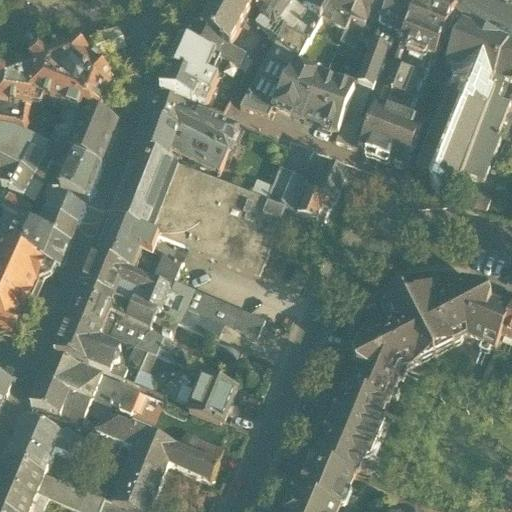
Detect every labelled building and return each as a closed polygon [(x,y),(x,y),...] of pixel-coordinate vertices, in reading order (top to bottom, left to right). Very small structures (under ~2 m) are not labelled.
[(16,0),(0,0),(0,11),(18,5),(16,0)] [(230,52),(253,8),(236,0),(219,0),(200,34),(224,49),(230,52)] [(236,0),(253,8),(262,15),(273,0),(236,0)] [(273,0),(262,15),(260,18),(263,20),(257,28),(268,37),(270,39),(277,44),(286,32),(287,29),(280,24),(296,0),(273,0)] [(305,13),(322,23),(334,0),(310,0),(310,2),(303,12),(304,13),(305,13)] [(334,0),(322,23),(345,34),(346,34),(361,0),(334,0)] [(368,21),(381,27),(390,0),(361,0),(346,34),(345,34),(340,45),(354,52),(368,21)] [(396,37),(404,41),(420,0),(390,0),(381,27),(379,30),(396,37)] [(448,9),(427,0),(420,0),(404,41),(400,50),(435,64),(453,20),(449,9),(448,9)] [(322,23),(305,13),(304,13),(300,20),(296,18),(289,32),(294,35),(293,36),(309,44),(311,45),(316,34),(322,23)] [(219,57),(224,49),(200,34),(189,27),(179,45),(180,45),(216,62),(219,57)] [(346,122),(359,128),(363,117),(369,119),(386,74),(380,71),(387,52),(389,53),(396,37),(379,30),(364,70),(346,122)] [(446,71),(455,74),(448,92),(451,93),(449,98),(434,134),(433,135),(434,136),(431,143),(430,143),(429,145),(430,145),(427,153),(426,152),(425,154),(426,154),(423,162),(422,161),(422,163),(422,164),(419,171),(418,173),(419,173),(417,178),(432,184),(430,188),(432,194),(448,205),(453,198),(455,193),(459,194),(464,180),(478,142),(481,135),(489,114),(496,96),(491,94),(493,90),(495,84),(509,49),(499,45),(499,44),(492,41),(493,38),(481,33),(480,36),(473,34),(463,30),(446,71)] [(240,113),(268,123),(273,112),(295,71),(309,44),(293,36),(286,32),(277,44),(278,45),(274,52),(263,71),(240,113)] [(213,69),(216,62),(180,45),(176,54),(213,69)] [(33,98),(64,111),(82,118),(84,113),(98,120),(105,102),(109,93),(106,90),(111,85),(97,71),(100,69),(100,64),(96,60),(91,61),(89,63),(75,48),(70,54),(67,51),(43,60),(39,56),(31,59),(30,65),(5,73),(1,70),(0,70),(0,105),(29,110),(31,110),(33,98)] [(219,57),(239,70),(244,61),(230,52),(224,49),(219,57)] [(511,90),(511,49),(509,49),(495,84),(511,90)] [(400,50),(376,110),(408,123),(408,122),(431,65),(434,66),(435,64),(400,50)] [(207,81),(213,69),(176,54),(160,91),(194,105),(205,110),(208,104),(218,86),(207,81)] [(273,112),(303,126),(323,83),(295,71),(273,112)] [(355,95),(323,83),(303,126),(339,139),(355,95)] [(489,114),(481,135),(497,141),(510,105),(511,105),(511,90),(495,84),(493,90),(491,94),(496,96),(489,114)] [(179,134),(182,135),(190,115),(154,100),(147,120),(179,134)] [(0,105),(0,127),(15,130),(23,134),(26,127),(29,110),(0,105)] [(408,123),(376,110),(359,155),(403,172),(405,173),(423,129),(408,123)] [(65,129),(75,133),(82,118),(64,111),(61,119),(65,129)] [(67,154),(66,155),(71,157),(100,172),(117,130),(98,120),(84,113),(82,118),(75,133),(67,154)] [(239,135),(190,115),(182,135),(182,136),(227,160),(228,161),(229,160),(239,136),(239,135)] [(147,120),(135,155),(167,167),(171,156),(179,134),(147,120)] [(336,147),(350,152),(359,128),(346,122),(336,147)] [(50,147),(23,134),(15,130),(0,127),(0,166),(10,171),(19,176),(24,166),(32,151),(45,158),(51,147),(50,147)] [(75,133),(65,129),(56,132),(51,145),(67,154),(75,133)] [(171,156),(219,179),(227,160),(182,136),(182,135),(179,134),(171,156)] [(500,143),(497,141),(481,135),(478,142),(464,180),(483,188),(500,143)] [(245,138),(239,136),(229,160),(234,162),(245,138)] [(52,164),(66,170),(71,157),(66,155),(51,147),(45,158),(32,151),(24,166),(38,173),(39,170),(47,174),(52,164)] [(109,222),(113,223),(141,234),(145,235),(159,242),(186,174),(167,167),(135,155),(131,165),(109,222)] [(100,172),(71,157),(66,170),(60,184),(59,187),(61,190),(90,204),(102,172),(100,172)] [(0,187),(1,188),(10,171),(0,166),(0,187)] [(33,183),(38,173),(24,166),(19,176),(33,183)] [(299,220),(323,229),(333,208),(335,209),(348,180),(326,170),(314,198),(309,196),(298,220),(299,220)] [(19,176),(10,171),(1,188),(24,199),(33,183),(19,176)] [(281,173),(272,195),(267,207),(280,212),(285,202),(285,201),(294,180),(294,179),(281,173)] [(195,257),(260,283),(271,254),(286,215),(284,214),(280,212),(267,207),(240,195),(216,186),(186,174),(159,242),(189,254),(189,255),(195,257)] [(286,215),(293,217),(307,185),(294,180),(285,201),(285,202),(289,204),(284,214),(286,215)] [(21,223),(24,225),(28,218),(32,211),(9,197),(1,213),(5,215),(21,223)] [(470,217),(484,222),(491,202),(478,197),(470,217)] [(54,198),(47,216),(78,232),(86,214),(54,198)] [(0,225),(0,237),(10,243),(11,242),(10,242),(15,233),(21,223),(5,215),(0,225)] [(47,216),(43,225),(40,233),(71,248),(78,232),(47,216)] [(36,231),(40,233),(43,225),(28,218),(24,225),(36,231)] [(10,243),(7,249),(25,258),(48,267),(61,273),(66,260),(71,248),(40,233),(36,231),(24,225),(21,223),(15,233),(10,242),(11,242),(10,243)] [(113,223),(97,261),(127,273),(129,274),(138,251),(145,235),(141,234),(113,223)] [(159,242),(145,235),(138,251),(153,257),(159,242)] [(0,271),(38,289),(48,267),(25,258),(7,249),(2,246),(0,249),(0,271)] [(94,259),(82,289),(115,304),(126,275),(127,273),(97,261),(94,259)] [(171,294),(171,295),(175,286),(183,269),(164,260),(152,286),(171,294)] [(0,334),(14,341),(38,289),(0,271),(0,334)] [(137,309),(160,320),(171,294),(152,286),(126,275),(115,304),(115,305),(134,314),(137,309)] [(463,342),(481,350),(490,354),(496,356),(501,342),(511,315),(492,306),(488,296),(463,285),(440,297),(439,298),(453,325),(450,333),(460,336),(462,340),(461,341),(463,342)] [(171,295),(171,294),(160,320),(178,328),(186,312),(194,295),(175,286),(171,295)] [(68,322),(102,337),(115,305),(115,304),(82,289),(68,322)] [(388,324),(381,327),(404,370),(408,374),(454,351),(448,339),(450,333),(453,325),(439,298),(440,297),(436,289),(417,299),(407,304),(406,302),(403,297),(380,308),(388,324)] [(195,317),(257,343),(260,338),(265,326),(204,300),(205,300),(194,295),(186,312),(195,317)] [(134,314),(115,305),(102,337),(148,357),(156,360),(164,342),(171,345),(178,328),(160,320),(137,309),(134,314)] [(511,313),(511,315),(501,342),(511,346),(511,313)] [(88,370),(123,384),(128,374),(118,370),(120,366),(119,362),(118,362),(121,354),(99,345),(102,337),(68,322),(54,356),(88,370)] [(357,372),(349,392),(386,408),(389,409),(391,405),(395,395),(399,385),(403,386),(408,374),(404,370),(381,327),(363,336),(353,361),(357,372)] [(448,339),(454,351),(461,348),(463,342),(461,341),(462,340),(460,336),(450,333),(448,339)] [(489,358),(490,354),(481,350),(479,354),(489,358)] [(40,387),(91,409),(102,383),(51,362),(40,387)] [(187,411),(192,413),(206,381),(200,379),(186,410),(187,411)] [(206,381),(192,413),(224,426),(237,394),(206,381)] [(102,383),(91,409),(90,412),(101,418),(117,411),(132,417),(140,398),(102,383)] [(82,432),(90,412),(91,409),(40,387),(31,410),(82,432)] [(0,412),(9,392),(0,388),(0,412)] [(324,446),(316,464),(355,480),(356,480),(363,464),(379,424),(380,424),(386,408),(349,392),(346,391),(339,409),(323,446),(324,446)] [(400,397),(395,395),(391,405),(396,407),(400,397)] [(221,433),(224,426),(192,413),(189,420),(221,433)] [(94,439),(134,456),(169,472),(177,453),(112,425),(94,439)] [(69,445),(62,441),(24,426),(7,466),(45,482),(55,457),(77,464),(82,450),(69,445)] [(180,454),(218,470),(223,456),(186,440),(180,454)] [(180,454),(177,453),(169,472),(211,490),(219,471),(218,470),(180,454)] [(134,456),(129,470),(164,484),(169,472),(134,456)] [(312,462),(298,495),(339,511),(341,511),(348,496),(348,497),(355,480),(316,464),(312,462)] [(0,483),(0,511),(32,511),(38,498),(45,482),(7,466),(0,483)] [(152,511),(164,484),(129,470),(112,510),(117,511),(152,511)] [(45,482),(38,498),(49,503),(69,511),(103,511),(106,507),(45,482)] [(296,494),(288,511),(339,511),(298,495),(296,494)] [(45,511),(49,503),(38,498),(32,511),(45,511)]
